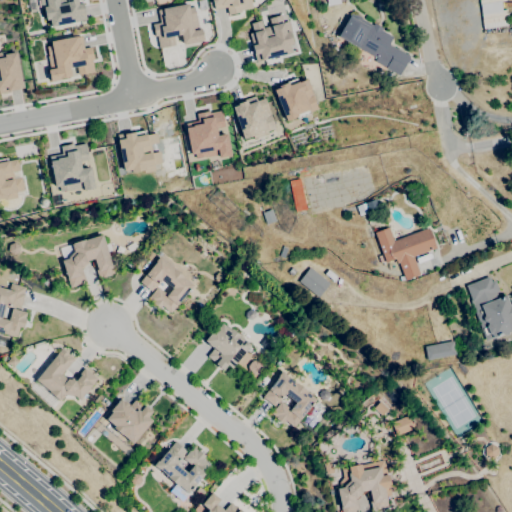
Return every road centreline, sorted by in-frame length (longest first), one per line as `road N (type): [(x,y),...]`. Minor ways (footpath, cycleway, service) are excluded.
road 1 (residential): [(106,326),(277,480),(282,511)]
road 2 (residential): [(211,67),(180,82),(0,122)]
road 3 (residential): [(419,0),(448,154)]
